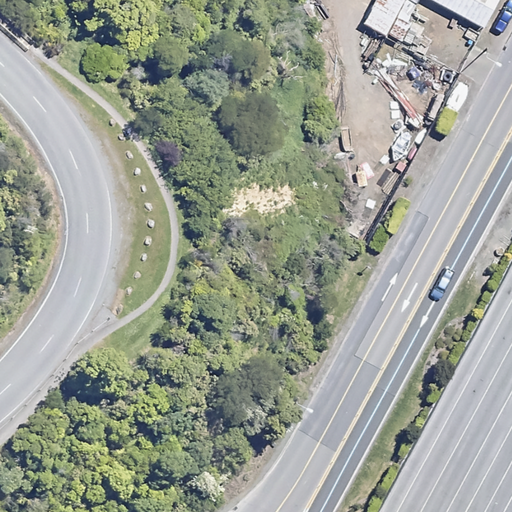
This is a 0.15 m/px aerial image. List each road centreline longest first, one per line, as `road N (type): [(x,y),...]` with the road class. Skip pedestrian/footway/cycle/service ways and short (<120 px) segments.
road 1 (unclassified): [(511,80),(275,511)]
road 2 (tertiary): [(0,392),(64,312),(85,227),(78,169),(63,136),(0,64)]
